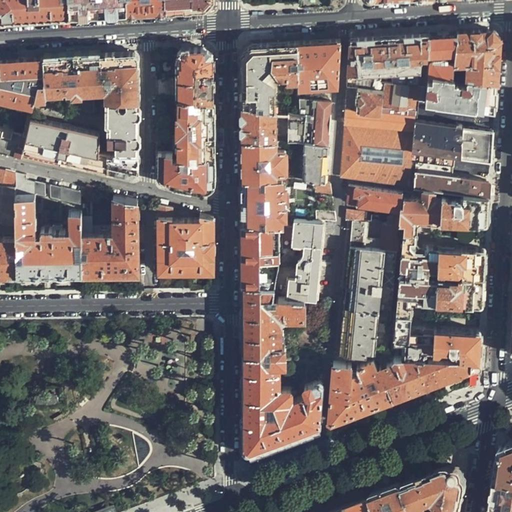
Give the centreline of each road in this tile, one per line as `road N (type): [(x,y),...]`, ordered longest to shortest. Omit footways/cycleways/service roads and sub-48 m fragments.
road 1 (residential): [(349,18),(317,474)]
road 2 (residential): [(511,60),(492,406)]
road 3 (residential): [(229,304),(0,306)]
road 4 (residential): [(231,508),(229,304)]
road 5 (secondary): [(492,406),(317,474)]
road 6 (residential): [(228,208),(227,25)]
road 7 (tertiary): [(349,18),(511,8)]
road 8 (residential): [(147,29),(148,191)]
road 9 (residential): [(0,158),(148,191)]
road 10 (tertiary): [(0,38),(147,29)]
road 11 (tertiary): [(227,25),(349,18)]
